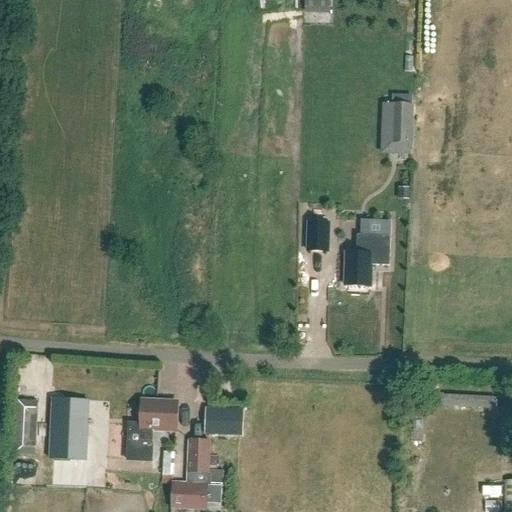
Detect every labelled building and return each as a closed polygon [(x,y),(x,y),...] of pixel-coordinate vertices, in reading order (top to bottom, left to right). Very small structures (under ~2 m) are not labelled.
[(392,106),(391,146),(411,147),(412,107),(392,106)] [(328,253),(329,224),(309,223),(307,223),(306,253),(328,253)] [(389,267),(390,237),(357,236),(356,254),(346,254),(346,287),(371,288),(371,266),(389,267)] [(495,410),(496,398),(435,395),(435,407),(495,410)] [(53,400),(50,460),(86,462),(89,402),(53,400)] [(37,443),(29,443),(30,414),(38,414),(39,402),(19,401),(16,455),(36,456),(37,443)] [(178,403),(142,401),(141,425),(130,424),(128,461),(151,462),(152,432),(176,433),(178,403)] [(207,411),(206,434),(241,435),(242,413),(207,411)] [(419,453),(423,414),(413,413),(408,452),(419,453)] [(208,475),(209,475),(209,471),(210,441),(189,440),(187,477),(187,484),(172,483),(171,510),(206,511),(207,504),(208,487),(208,475)] [(175,453),(163,453),(163,477),(174,477),(175,453)] [(208,475),(208,487),(222,487),(223,488),(224,472),(209,471),(209,475),(208,475)] [(511,511),(511,481),(503,482),(502,511),(511,511)] [(208,487),(207,504),(221,505),(222,487),(208,487)]
